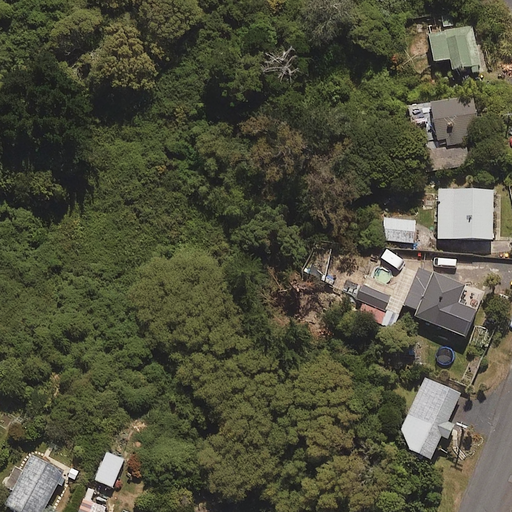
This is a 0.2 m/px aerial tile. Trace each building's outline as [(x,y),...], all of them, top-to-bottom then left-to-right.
[(453,70),(479,68),(476,26),(432,29),(434,59),(452,58),(453,70)] [(479,141),(475,97),(434,101),(438,144),(479,141)] [(493,237),(493,188),(439,188),(439,237),(493,237)] [(414,242),(415,220),(384,218),(383,240),(414,242)] [(461,334),(479,290),(434,272),(416,315),(461,334)] [(395,294),(362,282),(355,299),(388,312),(395,294)] [(466,396),(425,378),(401,434),(411,457),(435,467),(445,443),(455,447),(463,427),(455,423),(466,396)] [(21,511),(42,511),(65,470),(31,451),(21,469),(17,466),(6,485),(13,489),(5,503),(21,511)] [(112,486),(124,459),(106,451),(95,479),(112,486)]
